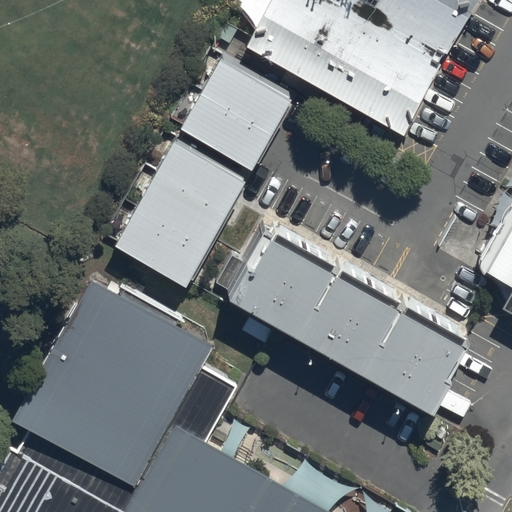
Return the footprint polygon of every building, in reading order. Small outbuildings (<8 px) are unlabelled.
[(472,0),(247,0),(228,35),(400,130),(472,0)] [(288,84),(216,45),(189,95),(180,90),(167,112),(248,156),(288,84)] [(241,167),(172,128),(110,235),(142,252),(183,275),(241,167)] [(511,207),(508,205),(479,255),(511,273),(511,207)] [(469,329),(264,215),(221,291),(427,403),(469,329)] [(124,284),(84,262),(0,416),(0,511),(337,511),(342,503),(256,455),(201,427),(230,374),(194,354),(208,329),(124,284)]
